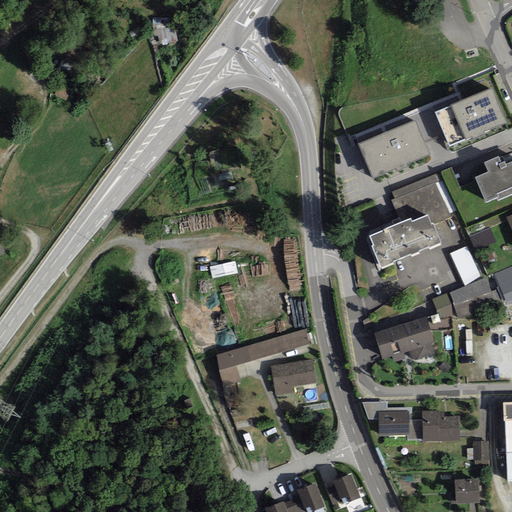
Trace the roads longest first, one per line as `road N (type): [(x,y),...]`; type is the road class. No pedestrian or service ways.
road 1 (track): [(240,489),(175,309),(104,238),(0,379)]
road 2 (secondary): [(228,40),(0,340)]
road 3 (residential): [(314,252),(344,268),(362,371),(373,388),(511,388)]
road 4 (tertiary): [(314,252),(298,113),(280,85),(228,40)]
road 5 (tertiary): [(355,440),(331,361),(314,252)]
road 6 (residential): [(250,511),(240,489),(355,440)]
